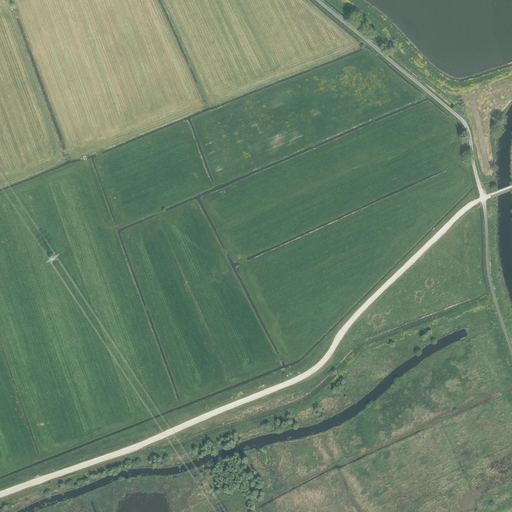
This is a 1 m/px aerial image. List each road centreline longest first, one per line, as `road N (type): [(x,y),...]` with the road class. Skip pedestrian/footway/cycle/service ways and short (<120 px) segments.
road 1 (unclassified): [(511,354),(492,295),(467,128),(317,0)]
road 2 (track): [(194,422),(314,369),(462,210),(493,194)]
road 3 (track): [(194,422),(0,494)]
